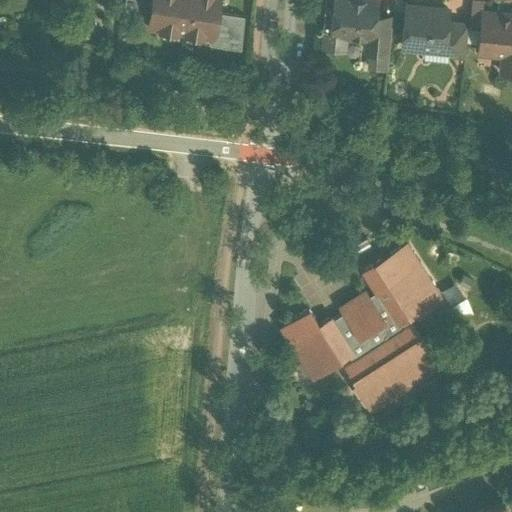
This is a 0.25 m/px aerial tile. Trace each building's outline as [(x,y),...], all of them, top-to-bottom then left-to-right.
[(148,0),(123,0),(122,8),(147,11),(148,0)] [(148,0),(147,11),(145,27),(212,37),(216,13),(217,0),(148,0)] [(374,0),(332,0),(329,32),(321,31),(320,48),(341,51),(343,39),(363,41),(361,55),(386,57),(390,17),(373,16),(374,0)] [(447,12),(406,9),(402,44),(442,48),(441,56),(463,58),(465,35),(445,33),(447,12)] [(239,47),(243,17),(216,13),(212,37),(211,43),(239,47)] [(511,19),(483,17),(479,56),(500,58),(498,75),(511,76),(511,19)] [(311,380),(337,363),(368,411),(440,365),(409,317),(439,298),(416,262),(373,290),(376,293),(368,299),(362,289),(333,308),(338,316),(330,321),(327,316),(287,342),(311,380)] [(508,511),(504,501),(480,511),(508,511)]
